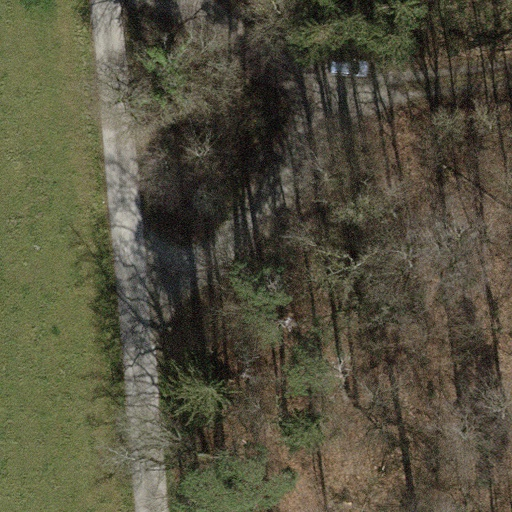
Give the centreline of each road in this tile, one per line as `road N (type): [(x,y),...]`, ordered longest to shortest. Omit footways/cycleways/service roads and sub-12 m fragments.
road 1 (track): [(146,511),(135,359),(84,0)]
road 2 (track): [(511,78),(377,91),(303,156),(135,359)]
road 3 (track): [(377,91),(210,0)]
